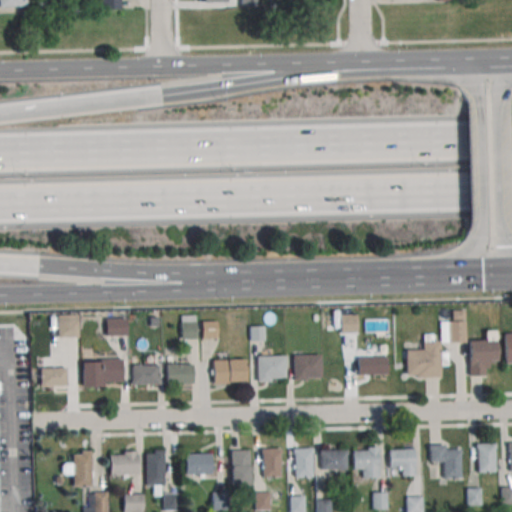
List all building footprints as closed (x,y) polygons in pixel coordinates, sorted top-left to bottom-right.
[(98,0),(99,8),(121,8),(120,0),(98,0)] [(54,2),(54,12),(38,12),(38,2),(54,2)] [(464,342),(464,310),(451,311),(451,320),(438,321),(438,341),(438,343),(464,342)] [(355,313),(338,313),(338,332),(355,332),(355,313)] [(56,314),(56,337),(77,337),(77,314),(56,314)] [(195,338),(195,315),(179,315),(179,338),(195,338)] [(125,335),(125,317),(104,317),(104,335),(125,335)] [(159,328),(158,317),(146,319),(147,329),(159,328)] [(215,338),(215,320),(199,320),(200,338),(215,338)] [(250,338),(261,338),(261,326),(250,326),(250,338)] [(484,375),(484,367),(488,367),(487,360),(495,359),(494,329),(483,329),(484,340),(467,340),(468,375),(484,375)] [(511,331),(502,332),(504,363),(511,363),(511,331)] [(439,376),(438,365),(447,365),(447,351),(438,352),(438,341),(433,341),(432,333),(422,333),(422,341),(421,341),(421,349),(403,349),(405,374),(415,374),(415,377),(439,376)] [(319,354),(320,377),(305,377),(305,380),(292,381),(291,354),(319,354)] [(284,377),(283,355),(255,356),(255,383),(269,382),(269,378),(284,377)] [(385,356),(385,374),(356,375),(356,356),(385,356)] [(119,358),(120,380),(101,381),(101,386),(79,387),(78,362),(98,361),(98,359),(119,358)] [(244,359),(245,382),(212,383),(212,360),(244,359)] [(191,363),(192,383),(166,384),(165,364),(191,363)] [(160,384),(160,378),(158,379),(158,364),(130,365),(130,384),(160,384)] [(65,367),(66,385),(39,386),(38,367),(65,367)] [(474,445),(474,450),(476,449),(477,474),(494,473),(493,449),(495,448),(494,444),(474,445)] [(427,446),(427,450),(429,450),(429,463),(442,463),(442,479),(460,479),(459,455),(461,455),(461,450),(444,450),(444,446),(427,446)] [(378,448),(378,452),(377,452),(377,468),(378,469),(378,478),(361,478),(361,470),(351,470),(351,451),(366,451),(366,448),(378,448)] [(89,449),(89,487),(72,487),(72,454),(79,454),(79,450),(89,449)] [(162,449),(163,484),(144,485),(143,453),(152,453),(152,449),(162,449)] [(280,449),(280,454),(279,454),(279,478),(261,478),(261,454),(260,454),(259,449),(280,449)] [(291,449),(291,455),(293,454),(294,478),(311,478),(310,453),(312,453),(312,449),(291,449)] [(387,451),(387,469),(401,469),(401,476),(414,476),(413,449),(403,449),(403,451),(387,451)] [(134,450),(134,453),(137,453),(138,474),(108,475),(108,455),(122,454),(122,450),(134,450)] [(346,450),(347,455),(345,455),(346,470),(320,470),(319,455),(318,455),(318,451),(346,450)] [(229,451),(230,483),(249,482),(248,451),(229,451)] [(183,453),(183,473),(210,473),(210,453),(183,453)] [(500,502),(511,502),(511,487),(500,487),(500,502)] [(465,504),(478,504),(478,488),(465,488),(465,504)] [(106,511),(106,492),(88,492),(88,503),(81,503),(81,511),(106,511)] [(268,509),(268,492),(253,492),(253,509),(268,509)] [(385,492),(370,492),(370,509),(385,509),(385,492)] [(121,511),(141,511),(141,493),(121,493),(121,511)] [(176,508),(176,493),(162,493),(162,508),(176,508)] [(210,494),(211,511),(229,511),(229,493),(210,494)] [(288,495),(288,511),(302,511),(302,495),(288,495)] [(420,511),(420,495),(404,495),(404,511),(420,511)] [(330,511),(330,498),(314,498),(314,511),(330,511)]
